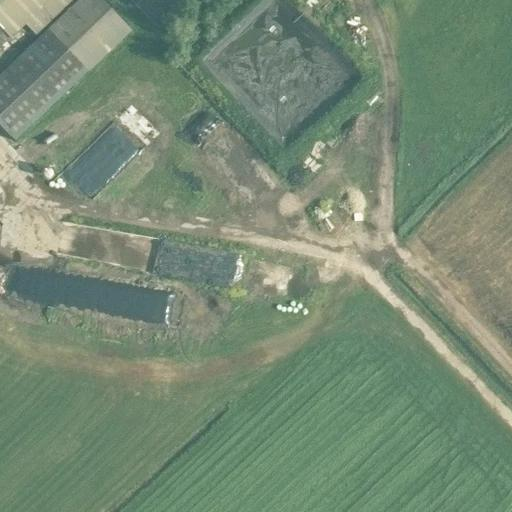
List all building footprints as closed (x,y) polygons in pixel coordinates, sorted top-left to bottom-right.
[(36,35),(72,0),(0,0),(0,46),(25,23),(36,35)] [(105,89),(88,71),(131,30),(101,0),(80,0),(0,77),(0,124),(15,141),(16,140),(33,158),(105,89)] [(350,27),(358,7),(339,0),(338,0),(331,19),(350,27)] [(324,148),(308,150),(311,175),(328,173),(324,148)] [(262,198),(269,206),(293,184),(285,176),(262,198)] [(172,320),(174,287),(111,282),(110,298),(120,299),(119,313),(129,314),(130,304),(139,305),(138,318),(172,320)]
